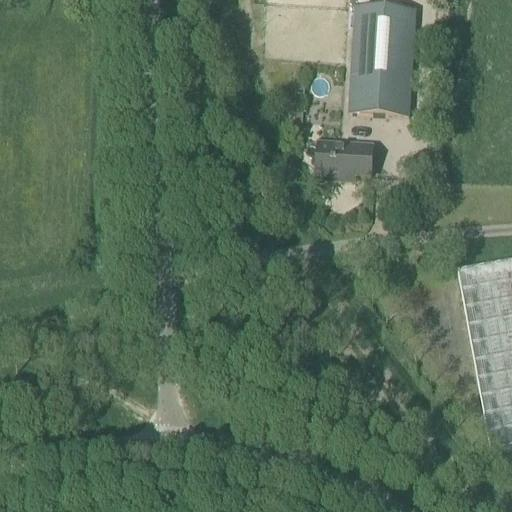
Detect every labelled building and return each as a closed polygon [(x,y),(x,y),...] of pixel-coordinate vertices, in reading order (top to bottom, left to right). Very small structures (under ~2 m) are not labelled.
[(408,122),(415,16),(355,12),(348,118),(408,122)] [(291,90),(291,100),(301,100),(301,90),(291,90)] [(370,182),(372,152),(318,149),(315,185),(341,186),(342,180),(370,182)] [(422,159),(404,172),(412,184),(431,171),(422,159)] [(511,269),(458,279),(490,457),(511,453),(511,269)]
